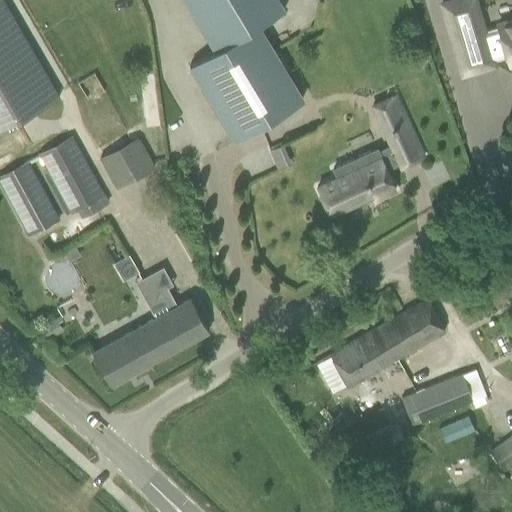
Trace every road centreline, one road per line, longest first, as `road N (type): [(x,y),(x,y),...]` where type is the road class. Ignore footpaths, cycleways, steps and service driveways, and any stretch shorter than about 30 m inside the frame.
road 1 (unclassified): [(114,450),(156,410),(511,192)]
road 2 (unknown): [(275,335),(147,0)]
road 3 (unclassified): [(114,450),(0,344)]
